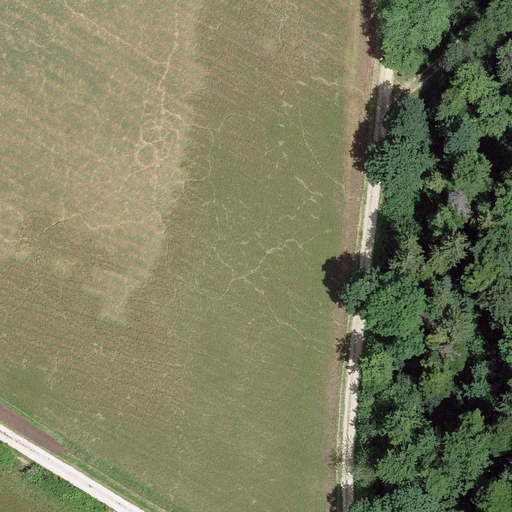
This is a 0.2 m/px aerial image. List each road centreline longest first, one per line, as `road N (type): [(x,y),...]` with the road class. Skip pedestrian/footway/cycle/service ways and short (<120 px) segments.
road 1 (track): [(345,511),(346,404),(380,102)]
road 2 (track): [(400,511),(511,259)]
road 3 (track): [(380,102),(456,33),(511,0)]
road 4 (track): [(0,431),(132,511)]
